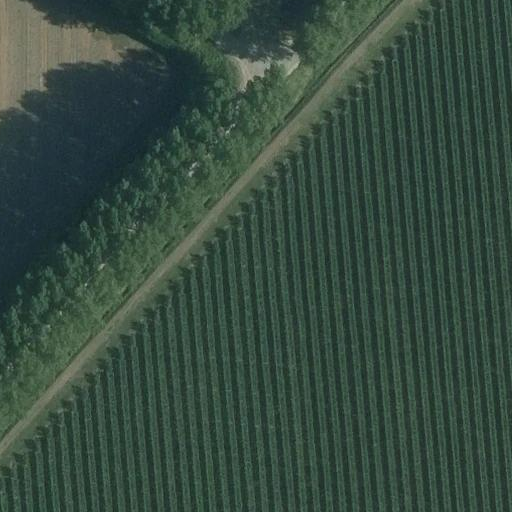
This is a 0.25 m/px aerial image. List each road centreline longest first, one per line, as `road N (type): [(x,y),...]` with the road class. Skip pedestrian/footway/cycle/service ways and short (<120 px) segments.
road 1 (unclassified): [(0,366),(268,78)]
road 2 (unclassified): [(268,78),(217,31),(157,0)]
